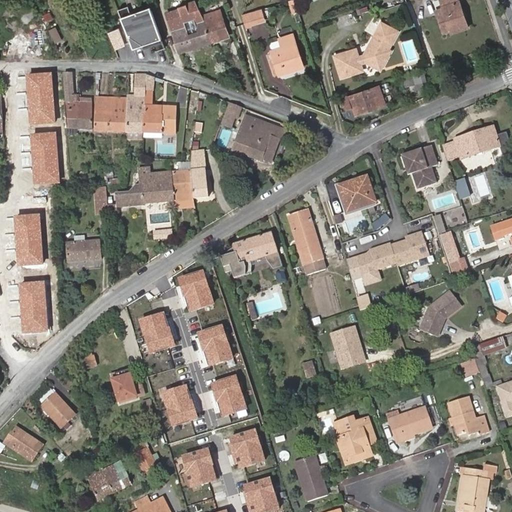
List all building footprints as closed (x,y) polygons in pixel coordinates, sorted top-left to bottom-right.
[(287,0),(290,13),(299,11),(295,0),(287,0)] [(467,28),(458,0),(441,0),(443,7),(436,10),(443,32),(449,30),(450,33),(467,28)] [(211,42),(202,16),(200,9),(195,1),(178,7),(179,9),(167,13),(179,52),(211,42)] [(165,47),(151,5),(131,14),(128,6),(118,10),(133,48),(137,47),(137,46),(145,43),(147,47),(154,44),(156,50),(165,47)] [(260,6),(246,11),(250,23),(263,18),(260,6)] [(220,10),(202,16),(211,42),(229,37),(220,10)] [(246,11),(240,13),(244,25),(250,23),(246,11)] [(334,55),(342,76),(363,69),(361,62),(366,60),(381,68),(391,49),(388,48),(398,30),(381,21),(364,54),(358,56),(356,48),(334,55)] [(126,58),(135,54),(122,28),(118,30),(116,26),(108,30),(119,52),(122,50),(126,58)] [(61,39),(56,27),(49,30),(55,42),(61,39)] [(303,67),(292,35),(279,39),(280,40),(282,48),(272,51),(271,51),(272,52),(273,56),(279,74),(280,75),(303,67)] [(282,48),(280,40),(270,43),(272,51),(282,48)] [(279,74),(273,56),(272,52),(266,54),(273,76),(279,74)] [(421,71),(406,74),(410,91),(425,87),(421,71)] [(66,128),(79,128),(79,101),(74,101),(74,95),(72,73),(63,73),(65,101),(64,101),(66,128)] [(134,97),(144,97),(145,91),(145,74),(134,74),(134,95),(134,97)] [(152,92),(154,77),(145,74),(145,91),(152,92)] [(385,104),(379,86),(343,98),(343,100),(340,102),(342,106),(345,106),(346,109),(353,107),(356,114),(385,104)] [(144,97),(144,133),(175,133),(176,107),(153,106),(153,92),(152,92),(145,91),(144,97)] [(126,132),(142,133),(144,133),(144,97),(134,97),(134,95),(127,95),(127,98),(126,131),(126,132)] [(95,130),(126,131),(127,98),(95,97),(95,130)] [(195,113),(196,101),(189,100),(188,112),(195,113)] [(52,127),(64,127),(66,128),(64,101),(50,101),(52,127)] [(79,101),(79,128),(90,129),(90,102),(79,101)] [(232,128),(236,118),(238,119),(243,107),(230,102),(221,123),(232,128)] [(380,113),(383,119),(395,114),(392,108),(380,113)] [(283,139),(286,130),(245,116),(232,150),(261,160),(262,159),(271,162),(280,138),(283,139)] [(201,133),(202,123),(194,121),(193,132),(201,133)] [(455,139),(456,143),(459,153),(461,158),(499,145),(492,127),(455,139)] [(511,151),(506,133),(496,136),(499,145),(502,155),(511,151)] [(456,143),(443,147),(447,158),(459,153),(456,143)] [(6,149),(8,156),(27,153),(25,145),(6,149)] [(433,146),(403,156),(409,175),(413,174),(418,189),(438,183),(433,168),(439,166),(433,146)] [(191,162),(190,162),(194,198),(208,197),(203,151),(192,152),(191,162)] [(180,171),(171,172),(174,200),(194,198),(190,162),(181,162),(180,171)] [(139,169),(140,185),(135,185),(129,192),(116,194),(118,208),(144,205),(144,203),(174,200),(171,172),(151,174),(150,168),(139,169)] [(484,172),(471,176),(479,198),(491,193),(484,172)] [(375,201),(366,177),(339,186),(347,211),(375,201)] [(457,188),(460,199),(471,196),(467,185),(457,188)] [(96,214),(108,213),(107,204),(106,186),(93,188),(96,214)] [(30,197),(29,229),(50,229),(51,197),(30,197)] [(194,198),(174,200),(175,208),(195,206),(194,198)] [(446,211),(449,227),(466,224),(462,207),(446,211)] [(326,269),(308,212),(289,218),(307,276),(326,269)] [(439,212),(430,215),(436,235),(446,232),(439,212)] [(342,224),(339,215),(333,217),(336,226),(342,224)] [(511,230),(511,224),(511,221),(492,227),(496,238),(504,235),(504,233),(511,230)] [(462,276),(447,231),(446,232),(436,235),(451,280),(462,276)] [(284,268),(273,232),(232,244),(235,253),(222,257),(228,274),(233,272),(235,277),(252,272),(253,266),(266,262),(274,271),(284,268)] [(370,252),(355,257),(361,277),(378,272),(377,269),(396,262),(397,266),(428,255),(421,232),(408,236),(409,239),(390,245),(389,243),(370,250),(370,252)] [(101,259),(100,240),(66,243),(67,261),(101,259)] [(49,292),(48,272),(19,274),(20,294),(39,293),(49,292)] [(380,279),(378,272),(361,277),(364,285),(380,279)] [(49,301),(49,292),(39,293),(40,302),(49,301)] [(427,308),(418,330),(436,337),(442,320),(459,307),(447,292),(427,308)] [(357,296),(360,308),(368,306),(365,295),(357,296)] [(256,319),(252,302),(246,304),(250,320),(256,319)] [(130,321),(125,312),(119,315),(123,324),(130,321)] [(355,328),(333,336),(344,370),(366,362),(355,328)] [(222,353),(230,350),(225,334),(205,341),(206,345),(191,349),(163,359),(172,389),(178,387),(177,383),(199,376),(201,380),(202,386),(218,381),(216,375),(227,371),(225,362),(222,353)] [(502,337),(480,345),(483,355),(506,348),(502,337)] [(206,345),(205,341),(190,345),(191,349),(206,345)] [(233,360),(230,350),(222,353),(225,362),(233,360)] [(93,356),(80,360),(82,364),(94,361),(93,356)] [(480,373),(475,360),(462,364),(466,377),(480,373)] [(94,361),(82,364),(85,374),(97,370),(94,361)] [(306,374),(314,372),(311,361),(303,363),(306,374)] [(229,377),(227,371),(216,375),(218,381),(229,377)] [(115,387),(120,403),(136,398),(136,397),(144,395),(140,384),(133,387),(128,374),(117,378),(120,385),(115,387)] [(178,387),(201,380),(199,376),(177,383),(178,387)] [(75,413),(54,392),(40,406),(61,426),(75,413)] [(447,402),(452,417),(454,424),(457,434),(465,431),(467,435),(477,431),(479,435),(488,431),(483,416),(475,418),(467,395),(447,402)] [(147,412),(153,409),(151,400),(144,401),(147,412)] [(431,428),(424,408),(389,419),(396,442),(404,440),(403,437),(431,428)] [(376,442),(368,418),(355,422),(354,417),(334,424),(338,438),(337,438),(345,464),(371,456),(368,445),(376,442)] [(26,436),(27,434),(16,427),(15,429),(26,436)] [(43,444),(27,434),(26,436),(15,429),(6,443),(33,460),(43,444)] [(157,470),(146,445),(133,450),(145,476),(157,470)] [(327,495),(314,456),(294,462),(307,501),(327,495)] [(131,484),(121,463),(88,477),(98,499),(131,484)] [(496,473),(497,467),(486,465),(485,472),(487,472),(486,480),(488,480),(493,480),(494,473),(496,473)] [(483,511),(488,480),(486,480),(487,472),(485,472),(467,469),(466,476),(463,476),(458,511),(483,511)] [(169,511),(162,498),(134,511),(169,511)]
